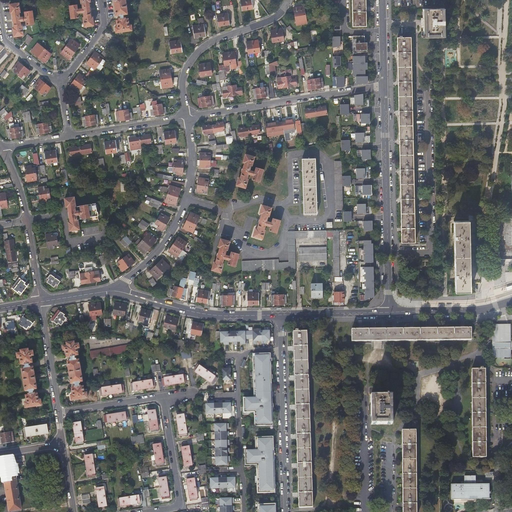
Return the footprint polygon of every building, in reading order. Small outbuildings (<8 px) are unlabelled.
[(76,4),(69,5),(71,18),(78,17),(78,12),(83,11),(84,17),(83,17),(84,26),(94,24),(92,16),(91,16),(89,1),(90,1),(90,0),(80,0),(81,2),(82,2),(82,8),(77,8),(76,4)] [(113,0),(116,14),(120,14),(120,19),(117,19),(118,26),(115,26),(116,31),(132,29),(131,24),(129,24),(128,18),(125,18),(125,17),(124,17),(123,13),(127,13),(127,11),(127,10),(127,9),(126,9),(125,0),(113,0)] [(239,0),(241,10),(247,9),(245,0),(239,0)] [(365,0),(351,0),(352,26),(366,26),(365,0)] [(19,2),(9,3),(10,12),(12,12),(14,27),(12,27),(14,36),(23,34),(22,25),(21,25),(20,20),(26,19),(26,24),(34,23),(32,10),(24,11),(24,12),(19,13),(19,11),(20,11),(19,2)] [(295,16),(305,14),(304,5),(293,7),(295,16)] [(444,36),(443,8),(422,8),(423,30),(421,30),(421,36),(423,36),(444,36)] [(307,23),(305,14),(295,16),(296,24),(307,23)] [(203,17),(197,18),(198,24),(200,36),(205,35),(204,24),(203,24),(203,17)] [(83,39),(85,36),(77,30),(75,33),(83,39)] [(399,37),(397,37),(399,127),(402,242),(415,242),(412,112),(410,36),(402,36),(401,35),(399,35),(399,37)] [(341,36),(332,36),(332,47),(341,46),(341,36)] [(365,43),(364,36),(352,36),(353,50),(355,50),(354,43),(365,43)] [(66,45),(74,52),(80,44),(71,38),(66,45)] [(111,38),(106,46),(111,50),(117,42),(111,38)] [(31,51),(38,56),(44,48),(37,43),(31,51)] [(365,43),(354,43),(355,50),(361,51),(367,50),(367,43),(365,43)] [(69,59),(74,52),(66,45),(61,52),(69,59)] [(44,48),(38,56),(44,62),(51,54),(44,48)] [(103,50),(101,53),(109,59),(111,56),(103,50)] [(95,51),(91,57),(99,63),(103,57),(95,51)] [(342,56),(333,56),(333,68),(342,66),(342,56)] [(99,63),(91,57),(86,63),(95,68),(99,63)] [(271,73),(275,73),(274,66),(279,64),(277,60),(269,63),(271,73)] [(17,74),(24,66),(18,61),(12,69),(17,74)] [(30,70),(24,66),(17,74),(21,76),(23,74),(25,75),(30,70)] [(159,70),(161,79),(171,77),(170,68),(159,70)] [(79,73),(75,79),(83,85),(86,81),(85,81),(87,79),(79,73)] [(286,76),(288,86),(294,85),(297,84),(296,78),(291,79),(290,75),(286,76)] [(281,87),(288,86),(286,76),(277,78),(278,88),(281,87)] [(345,76),(337,77),(337,88),(345,87),(345,76)] [(365,77),(355,77),(355,85),(368,83),(368,76),(365,77)] [(171,77),(161,79),(162,87),(172,85),(171,77)] [(39,91),(45,83),(39,78),(33,86),(39,91)] [(314,79),(316,88),(323,87),(322,78),(314,79)] [(83,85),(75,79),(70,84),(79,91),(83,85)] [(309,89),(316,88),(314,79),(307,80),(309,89)] [(51,87),(45,83),(39,91),(44,95),(51,87)] [(231,85),(233,95),(239,94),(243,94),(242,87),(236,88),(236,84),(231,85)] [(227,96),(233,95),(231,85),(222,86),(224,96),(227,96)] [(28,89),(25,86),(20,92),(24,95),(28,89)] [(260,87),(261,97),(269,96),(267,86),(260,87)] [(254,98),(261,97),(260,87),(252,88),(254,98)] [(363,94),(354,96),(354,106),(363,105),(363,94)] [(166,95),(156,97),(156,99),(156,100),(157,104),(159,113),(166,112),(165,106),(162,107),(161,99),(167,98),(166,95)] [(205,96),(206,106),(214,104),(212,95),(205,96)] [(199,107),(206,106),(205,96),(198,97),(199,107)] [(156,100),(156,99),(151,100),(152,105),(153,108),(150,109),(151,115),(159,113),(157,104),(156,100)] [(348,104),(340,104),(340,115),(349,115),(348,104)] [(319,108),(315,109),(316,115),(327,114),(325,106),(319,107),(319,108)] [(128,107),(123,108),(125,119),(132,118),(131,112),(129,112),(128,107)] [(125,119),(123,108),(116,109),(117,120),(125,119)] [(316,115),(315,109),(311,109),(311,108),(305,109),(306,117),(316,115)] [(12,114),(12,110),(3,117),(6,120),(12,114)] [(361,113),(361,123),(370,123),(370,113),(361,113)] [(90,115),(91,124),(98,123),(97,114),(90,115)] [(84,125),(91,124),(90,115),(82,116),(84,125)] [(286,121),(282,122),(283,129),(294,127),(292,119),(286,120),(286,121)] [(50,121),(43,123),(44,132),(52,131),(51,125),(50,121)] [(283,129),(282,122),(279,123),(278,121),(265,124),(266,132),(283,129)] [(14,124),(14,122),(8,123),(9,128),(7,128),(9,138),(16,137),(14,127),(14,124)] [(213,125),(214,132),(224,130),(223,122),(216,123),(216,124),(213,125)] [(14,127),(16,137),(23,135),(22,126),(19,126),(18,123),(14,124),(14,127)] [(44,132),(43,123),(35,124),(37,133),(44,132)] [(203,133),(214,132),(213,125),(209,125),(209,124),(202,125),(203,133)] [(248,128),(249,134),(260,133),(258,125),(248,126),(248,128)] [(239,136),(249,134),(248,128),(244,128),(244,127),(238,128),(239,136)] [(364,132),(355,133),(355,142),(365,142),(364,132)] [(140,137),(141,144),(151,142),(150,134),(143,135),(143,136),(140,137)] [(130,145),(141,144),(140,137),(136,137),(136,136),(129,137),(130,145)] [(341,140),(341,150),(350,150),(350,140),(341,140)] [(80,146),(81,153),(91,152),(90,144),(83,145),(83,146),(80,146)] [(71,155),(81,153),(80,146),(76,147),(76,146),(69,147),(71,155)] [(362,150),(362,159),(371,159),(370,150),(362,150)] [(238,177),(236,185),(245,187),(248,179),(247,178),(248,173),(253,175),(252,179),(259,181),(263,169),(256,167),(255,171),(249,169),(251,165),(252,165),(254,156),(245,153),(243,161),(245,162),(240,177),(238,177)] [(302,158),(304,213),(317,213),(315,158),(302,158)] [(174,159),(173,166),(183,167),(184,159),(174,159)] [(343,209),(341,160),(334,160),(336,209),(343,209)] [(25,166),(26,174),(36,172),(35,165),(25,166)] [(183,167),(173,166),(173,171),(176,171),(176,174),(183,174),(183,167)] [(365,168),(356,168),(356,178),(366,177),(365,168)] [(36,172),(26,174),(27,181),(37,179),(36,172)] [(343,176),(343,186),(351,186),(350,175),(343,176)] [(198,177),(197,184),(207,186),(209,178),(198,177)] [(39,194),(49,192),(48,185),(53,184),(51,181),(47,182),(47,185),(38,187),(39,194)] [(207,186),(197,184),(196,191),(206,193),(207,186)] [(168,193),(178,196),(180,188),(170,185),(168,193)] [(363,185),(363,195),(372,195),(372,185),(363,185)] [(50,196),(49,192),(39,194),(41,201),(50,200),(51,203),(55,202),(55,205),(59,204),(58,200),(56,200),(55,200),(54,195),(50,196)] [(175,205),(178,196),(168,193),(165,201),(175,205)] [(74,196),(65,197),(66,206),(68,205),(70,221),(69,221),(70,230),(79,228),(78,218),(98,215),(98,211),(97,211),(96,202),(76,206),(74,196)] [(366,203),(357,204),(357,213),(367,213),(366,203)] [(255,227),(253,236),(262,238),(265,229),(264,229),(265,224),(271,226),(269,230),(276,232),(280,220),(273,218),(272,222),(266,220),(268,216),(269,216),(271,207),(262,204),(260,213),(261,213),(257,228),(255,227)] [(343,211),(344,221),(352,221),(352,211),(343,211)] [(161,212),(157,219),(166,224),(170,217),(161,212)] [(187,220),(196,224),(200,216),(191,212),(187,220)] [(142,219),(140,222),(147,227),(149,224),(142,219)] [(166,224),(157,219),(155,223),(156,223),(154,226),(163,230),(166,224)] [(193,232),(196,224),(187,220),(183,227),(193,232)] [(363,221),(364,231),(373,230),(372,220),(363,221)] [(469,221),(454,221),(455,292),(470,291),(469,221)] [(147,227),(140,222),(138,225),(145,230),(147,227)] [(339,276),(338,230),(332,230),(333,276),(338,276),(338,280),(343,280),(343,276),(339,276)] [(295,238),(295,231),(288,231),(288,262),(278,262),(278,259),(241,261),(242,271),(295,269),(295,238)] [(47,241),(57,239),(56,235),(57,235),(57,232),(46,234),(47,241)] [(148,232),(143,239),(150,246),(156,239),(148,232)] [(7,251),(14,250),(13,246),(14,246),(13,239),(8,240),(7,233),(4,233),(7,251)] [(126,235),(123,238),(129,245),(132,242),(126,235)] [(173,243),(182,250),(187,242),(178,236),(173,243)] [(143,239),(140,237),(134,244),(137,246),(143,239)] [(129,245),(123,238),(120,240),(126,247),(129,245)] [(215,261),(214,261),(211,269),(221,272),(223,263),(222,263),(223,258),(229,259),(228,263),(235,266),(238,253),(231,251),(230,255),(225,254),(226,249),(227,249),(230,240),(221,238),(218,246),(220,246),(215,261)] [(58,244),(57,239),(47,241),(48,248),(54,247),(54,244),(58,244)] [(143,239),(137,246),(145,253),(150,246),(143,239)] [(372,239),(364,240),(364,262),(371,262),(374,262),(374,242),(372,242),(372,239)] [(177,257),(182,250),(173,243),(168,251),(177,257)] [(302,260),(326,259),(326,246),(298,247),(299,253),(302,253),(302,260)] [(14,253),(14,250),(7,251),(7,252),(10,261),(17,260),(15,253),(14,253)] [(126,255),(123,258),(129,266),(134,262),(128,254),(126,255)] [(129,266),(123,258),(117,263),(123,271),(129,266)] [(156,265),(163,272),(169,266),(162,258),(156,265)] [(157,278),(163,272),(156,265),(150,271),(157,278)] [(375,297),(374,266),(365,266),(365,300),(370,297),(375,297)] [(98,270),(89,271),(91,282),(97,281),(97,280),(100,280),(98,270)] [(51,284),(57,275),(52,271),(48,277),(47,277),(45,280),(51,284)] [(91,282),(89,271),(80,273),(81,283),(84,282),(85,283),(91,282)] [(62,278),(57,275),(51,284),(57,288),(59,285),(58,284),(62,278)] [(16,282),(24,289),(28,283),(26,281),(25,282),(19,277),(16,282)] [(24,289),(16,282),(12,287),(18,292),(20,294),(24,289)] [(322,283),(311,283),(311,297),(322,297),(322,283)] [(176,296),(179,287),(171,285),(169,294),(176,296)] [(183,288),(179,287),(176,296),(183,298),(185,292),(182,291),(183,288)] [(335,289),(334,289),(334,301),(344,301),(343,291),(340,291),(340,288),(338,288),(338,291),(335,291),(335,289)] [(137,320),(143,321),(146,310),(140,308),(137,320)] [(58,310),(54,314),(63,321),(66,317),(63,315),(64,314),(58,310)] [(142,325),(147,326),(151,311),(146,310),(143,321),(142,325)] [(63,321),(54,314),(51,319),(56,324),(57,323),(60,325),(63,321)] [(23,328),(29,319),(24,315),(20,322),(21,323),(19,326),(23,328)] [(168,329),(171,317),(166,316),(163,327),(168,329)] [(177,319),(171,317),(168,329),(174,330),(177,319)] [(34,322),(29,319),(23,328),(27,331),(29,328),(30,329),(34,322)] [(6,322),(7,330),(15,329),(14,321),(6,322)] [(195,335),(198,323),(192,322),(190,334),(195,335)] [(509,324),(492,324),(492,357),(510,357),(509,324)] [(351,341),(471,340),(471,328),(351,329),(351,341)] [(248,338),(248,330),(236,331),(236,341),(239,341),(240,341),(241,343),(245,343),(244,338),(248,338)] [(261,340),(260,330),(248,330),(248,338),(252,338),(252,343),(256,343),(256,340),(261,340)] [(269,340),(269,330),(260,330),(261,340),(261,343),(264,343),(264,340),(266,340),(269,340)] [(152,340),(153,333),(145,331),(144,339),(152,340)] [(228,341),(228,331),(219,331),(219,339),(219,342),(223,342),(224,342),(224,344),(228,344),(228,341)] [(236,341),(236,331),(228,331),(228,341),(232,341),(232,344),(236,344),(236,341)] [(306,331),(293,331),(299,507),(312,507),(306,331)] [(66,345),(62,346),(63,350),(65,350),(66,357),(69,356),(70,361),(67,361),(71,383),(74,383),(74,388),(71,388),(73,395),(70,395),(71,400),(87,397),(86,393),(84,393),(83,386),(81,387),(81,385),(80,385),(79,382),(82,381),(78,360),(77,360),(76,359),(75,359),(75,355),(77,355),(76,348),(79,348),(78,343),(74,344),(73,342),(66,343),(66,345)] [(89,351),(90,358),(125,352),(124,345),(89,351)] [(28,352),(28,351),(28,350),(20,351),(21,353),(17,354),(18,359),(19,359),(20,364),(22,364),(23,366),(24,365),(25,368),(23,368),(23,369),(21,370),(25,391),(27,391),(28,392),(29,392),(29,394),(28,394),(28,395),(26,396),(27,403),(25,403),(26,408),(41,405),(40,400),(38,400),(37,398),(37,394),(35,394),(35,393),(34,393),(33,391),(35,391),(34,389),(36,389),(32,368),(31,368),(31,367),(29,367),(29,365),(30,364),(30,363),(32,362),(31,356),(32,355),(32,351),(28,352)] [(189,353),(181,355),(182,361),(191,360),(189,353)] [(270,360),(269,353),(252,353),(253,371),(254,371),(254,377),(253,377),(254,387),(256,387),(256,397),(243,397),(244,412),(256,411),(257,425),(272,425),(271,417),(272,417),(271,396),(270,396),(270,387),(271,387),(270,360)] [(182,361),(181,355),(174,356),(175,363),(182,361)] [(197,363),(192,370),(212,383),(216,377),(197,363)] [(230,379),(229,365),(225,365),(225,368),(220,368),(221,380),(230,379)] [(484,369),(471,369),(472,457),(485,456),(484,369)] [(184,374),(161,378),(162,385),(186,381),(184,374)] [(154,379),(130,383),(131,390),(155,386),(154,379)] [(100,395),(123,392),(123,390),(123,389),(123,384),(99,388),(100,395)] [(370,424),(391,423),(391,395),(388,395),(388,387),(368,387),(369,395),(370,395),(370,424)] [(221,402),(222,413),(230,412),(230,399),(226,400),(226,402),(224,402),(221,402)] [(213,403),(213,400),(209,400),(209,403),(208,403),(205,403),(205,413),(214,413),(213,403)] [(221,402),(221,400),(218,400),(218,402),(213,403),(214,413),(222,413),(221,402)] [(154,407),(147,408),(148,414),(144,415),(144,416),(142,416),(143,421),(149,420),(150,432),(158,430),(154,407)] [(127,411),(103,415),(104,423),(128,419),(127,411)] [(182,411),(176,412),(175,412),(179,436),(187,435),(184,418),(183,411),(182,411)] [(72,420),(75,444),(83,443),(79,419),(72,420)] [(226,428),(226,427),(228,427),(228,423),(214,423),(214,431),(226,431),(226,428)] [(37,435),(48,433),(46,426),(44,426),(44,424),(35,426),(37,435)] [(26,437),(37,435),(35,426),(28,427),(28,428),(28,429),(25,429),(26,437)] [(416,511),(415,429),(402,429),(402,511),(416,511)] [(226,435),(228,435),(228,431),(226,431),(214,431),(214,440),(226,439),(226,435)] [(5,433),(6,443),(15,441),(13,432),(5,433)] [(196,442),(203,441),(203,432),(195,433),(196,442)] [(273,450),(273,444),(272,436),(257,437),(258,449),(245,449),(245,464),(258,464),(258,468),(256,468),(257,483),(259,483),(259,492),(274,492),(274,484),(274,474),(273,474),(273,469),(274,469),(273,459),(272,450),(273,450)] [(104,444),(105,447),(109,447),(108,439),(96,441),(97,449),(104,448),(103,444),(104,444)] [(226,445),(226,443),(229,443),(228,439),(226,439),(214,440),(215,448),(226,447),(226,445)] [(160,440),(152,441),(156,465),(164,464),(160,440)] [(188,443),(181,444),(184,467),(192,466),(188,443)] [(229,451),(229,447),(226,447),(215,448),(215,456),(226,456),(226,451),(229,451)] [(91,452),(83,453),(87,476),(95,475),(91,452)] [(227,461),(227,460),(229,459),(229,456),(226,456),(215,456),(215,464),(227,464),(227,461)] [(4,480),(9,511),(21,510),(15,474),(16,474),(15,469),(14,469),(14,464),(13,462),(12,461),(11,460),(10,459),(9,459),(8,458),(1,460),(1,459),(0,459),(0,473),(3,476),(3,481),(4,480)] [(204,464),(197,466),(198,474),(205,473),(204,464)] [(165,474),(157,475),(161,498),(169,497),(165,474)] [(218,477),(218,474),(214,475),(214,477),(212,477),(209,477),(210,488),(218,487),(218,477)] [(226,477),(226,474),(222,474),(222,477),(218,477),(218,487),(226,487),(226,477)] [(235,487),(234,474),(230,474),(230,477),(229,477),(226,477),(226,487),(235,487)] [(190,499),(194,499),(197,498),(193,475),(186,476),(190,499)] [(464,484),(450,484),(450,499),(490,498),(490,491),(489,491),(488,483),(475,483),(475,482),(479,482),(479,479),(475,479),(475,476),(464,476),(464,484)] [(95,486),(99,509),(106,508),(102,484),(95,486)] [(89,494),(81,496),(82,504),(90,503),(89,494)] [(140,494),(117,498),(118,506),(141,502),(140,494)] [(231,503),(231,501),(233,501),(233,497),(221,497),(222,506),(231,506),(231,503)] [(274,511),(274,503),(259,504),(260,509),(258,509),(257,511),(274,511)]
